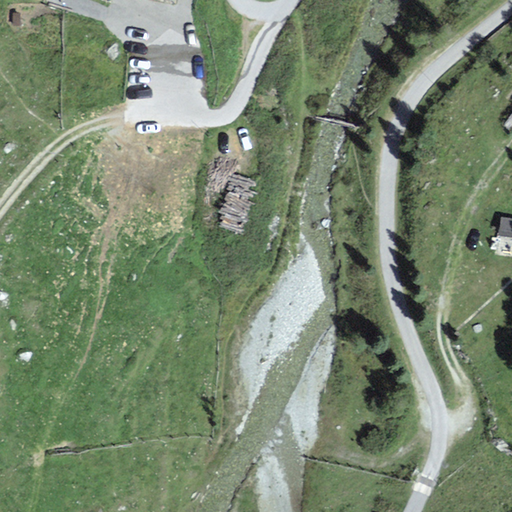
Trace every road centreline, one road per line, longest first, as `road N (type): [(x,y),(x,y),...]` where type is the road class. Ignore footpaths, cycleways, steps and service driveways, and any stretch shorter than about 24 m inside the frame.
road 1 (tertiary): [(411,511),(439,441),(438,409),(388,254),(388,154),(407,98),(511,6)]
road 2 (track): [(204,122),(223,116),(270,25),(293,0)]
road 3 (track): [(61,137),(204,122)]
